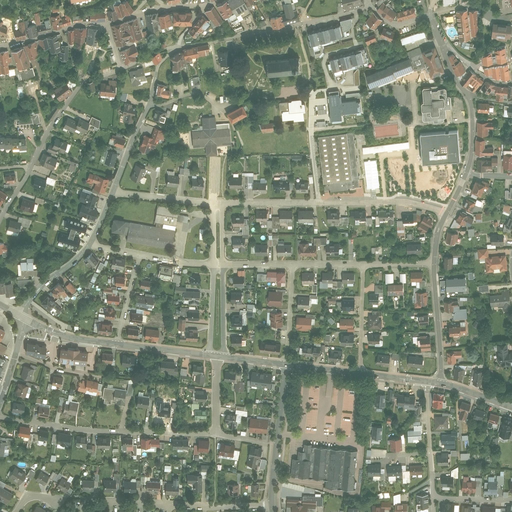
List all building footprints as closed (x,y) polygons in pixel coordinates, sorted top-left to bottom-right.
[(126,0),(122,0),(120,2),(125,13),(132,9),(126,0)] [(232,10),(226,0),(221,0),(215,3),(222,15),(226,13),(232,10)] [(247,5),(243,0),(226,0),(232,10),(233,9),(234,12),(247,5)] [(284,13),(281,13),(283,22),(299,19),(297,10),(294,11),(292,6),(294,6),(293,1),(291,1),(291,0),(282,3),(284,13)] [(342,0),(343,0),(345,8),(363,4),(363,0),(342,0)] [(382,0),(376,8),(391,19),(397,12),(382,0)] [(117,16),(125,13),(120,2),(113,5),(114,8),(115,10),(117,16)] [(213,5),(203,11),(212,25),(213,24),(221,20),(222,19),(213,5)] [(397,12),(397,20),(416,15),(414,5),(397,10),(397,12)] [(107,19),(116,17),(115,10),(114,8),(106,9),(107,19)] [(468,8),(455,10),(458,33),(458,34),(459,38),(471,36),(471,34),(480,32),(476,8),(468,10),(468,8)] [(49,14),(52,27),(61,25),(70,23),(69,16),(68,13),(66,9),(64,9),(62,10),(64,17),(60,18),(60,15),(59,16),(58,12),(49,14)] [(172,28),(170,18),(172,18),(172,9),(157,12),(156,13),(159,24),(161,31),(172,28)] [(191,9),(172,9),(172,18),(172,22),(191,22),(191,9)] [(236,15),(234,12),(233,9),(232,10),(226,13),(230,19),(235,16),(236,15)] [(273,25),(283,22),(281,13),(281,12),(278,12),(276,9),(269,13),(270,14),(273,25)] [(88,20),(104,19),(103,10),(88,11),(88,20)] [(157,27),(156,25),(159,24),(156,13),(157,12),(157,10),(145,13),(149,29),(157,27)] [(383,20),(372,11),(365,20),(375,29),(383,20)] [(72,22),(81,20),(80,13),(71,15),(72,22)] [(202,13),(187,29),(194,35),(208,21),(205,19),(206,18),(202,13)] [(136,16),(109,25),(115,45),(117,44),(127,41),(126,40),(133,38),(142,35),(136,16)] [(352,16),(341,18),(342,22),(310,30),(316,55),(318,54),(320,53),(322,52),(323,50),(324,47),(324,46),(324,44),(324,40),(348,34),(347,28),(348,28),(350,27),(351,26),(352,24),(353,22),(353,20),(353,18),(352,16)] [(37,33),(51,30),(47,17),(43,18),(44,22),(35,24),(37,33)] [(26,36),(37,33),(35,24),(34,22),(28,23),(27,18),(23,19),(26,36)] [(22,19),(17,20),(18,28),(12,29),(14,35),(15,35),(16,38),(24,36),(23,33),(24,33),(22,19)] [(511,28),(511,21),(493,19),(491,36),(507,38),(507,35),(511,36),(511,28)] [(383,26),(380,34),(391,39),(395,31),(383,26)] [(85,36),(85,27),(73,27),(73,28),(73,40),(84,40),(84,36),(85,36)] [(95,44),(97,28),(91,27),(87,27),(86,36),(85,42),(95,44)] [(362,31),(367,43),(378,39),(375,32),(369,34),(367,29),(362,31)] [(424,30),(401,38),(403,43),(426,36),(424,30)] [(57,39),(56,34),(46,37),(48,46),(50,51),(60,48),(57,39)] [(48,46),(46,37),(46,36),(37,38),(37,39),(39,47),(40,48),(48,46)] [(117,44),(119,50),(133,43),(134,44),(135,43),(133,38),(126,40),(127,41),(117,44)] [(353,39),(324,46),(326,51),(354,44),(353,39)] [(35,40),(23,44),(29,58),(41,54),(38,47),(35,40)] [(67,43),(60,43),(60,50),(58,50),(58,58),(67,58),(67,43)] [(119,50),(118,50),(124,63),(135,58),(134,54),(138,52),(134,44),(133,43),(119,50)] [(481,51),(483,60),(508,57),(506,43),(490,46),(490,47),(481,51)] [(28,66),(27,62),(28,61),(22,44),(9,48),(16,65),(18,65),(19,68),(17,69),(20,77),(20,76),(21,79),(30,76),(29,74),(33,73),(31,65),(28,66)] [(208,44),(196,46),(198,57),(210,54),(208,44)] [(445,69),(435,44),(423,49),(421,46),(406,51),(408,57),(387,65),(387,66),(365,74),(370,87),(397,76),(396,75),(413,69),(414,71),(428,66),(431,74),(445,69)] [(192,58),(198,57),(196,46),(182,48),(183,50),(185,64),(192,62),(192,58)] [(369,60),(365,47),(331,56),(337,81),(339,80),(341,79),(343,78),(345,76),(345,74),(346,71),(345,66),(369,60)] [(229,48),(218,51),(221,68),(228,67),(227,64),(232,63),(229,48)] [(0,49),(0,73),(8,72),(7,70),(8,70),(6,61),(11,60),(10,56),(8,56),(7,49),(0,49)] [(183,50),(177,51),(168,57),(171,62),(170,64),(171,69),(179,68),(179,65),(185,64),(183,50)] [(450,63),(457,60),(454,53),(447,56),(450,63)] [(144,65),(153,63),(153,64),(162,59),(159,54),(155,56),(153,54),(149,56),(150,59),(143,61),(144,65)] [(267,73),(267,74),(268,74),(274,73),(274,74),(275,74),(275,73),(280,73),(281,73),(287,72),(288,72),(293,71),(293,72),(294,72),(294,71),(295,71),(295,73),(299,73),(298,71),(300,71),(301,71),(301,70),(301,69),(300,67),(301,67),(301,66),(300,66),(300,61),(300,60),(300,58),(300,57),(299,57),(299,56),(298,56),(298,57),(293,58),(293,57),(292,57),(292,58),(286,58),(285,58),(280,59),(280,58),(279,58),(279,59),(273,59),(272,59),(267,60),(267,59),(266,60),(265,60),(265,61),(266,61),(266,64),(266,65),(267,69),(266,69),(266,70),(267,70),(267,73),(266,73),(267,74),(267,73)] [(457,60),(450,63),(455,75),(457,74),(466,70),(461,59),(457,60)] [(508,63),(484,66),(486,73),(490,76),(510,79),(508,63)] [(142,67),(127,70),(131,85),(140,83),(139,82),(145,81),(142,67)] [(470,68),(467,71),(466,70),(457,74),(461,80),(474,91),(484,79),(470,68)] [(67,80),(69,86),(76,84),(74,77),(67,80)] [(35,78),(21,81),(23,87),(36,83),(35,78)] [(98,94),(113,96),(115,79),(107,79),(107,82),(100,81),(98,94)] [(495,84),(486,79),(478,90),(481,92),(483,89),(490,93),(492,89),(495,90),(496,84),(495,84)] [(51,89),(59,101),(72,92),(64,81),(51,89)] [(95,90),(92,81),(85,83),(88,92),(95,90)] [(157,84),(155,95),(167,97),(169,89),(163,88),(163,85),(157,84)] [(507,86),(496,84),(495,90),(495,93),(496,93),(504,94),(507,94),(507,86)] [(437,85),(424,86),(422,88),(422,91),(423,100),(422,100),(421,102),(422,115),(422,119),(424,120),(427,120),(427,121),(429,123),(442,122),(444,120),(444,117),(445,117),(446,115),(446,109),(450,108),(451,106),(451,96),(449,95),(447,95),(446,87),(445,86),(439,87),(438,86),(437,85)] [(331,118),(342,117),(342,111),(361,110),(360,98),(341,100),(340,92),(329,94),(331,118)] [(39,123),(36,114),(34,114),(33,112),(37,111),(35,101),(34,100),(32,100),(31,96),(25,98),(30,116),(32,124),(32,125),(39,123)] [(281,114),(282,122),(304,120),(304,112),(305,111),(304,102),(302,102),(301,98),(288,99),(288,101),(279,101),(280,114),(281,114)] [(489,102),(478,101),(477,111),(488,112),(488,111),(494,112),(494,104),(489,104),(489,102)] [(131,104),(123,102),(121,114),(122,114),(121,120),(132,122),(135,107),(131,106),(131,104)] [(227,111),(232,121),(248,112),(243,103),(227,111)] [(45,117),(51,121),(60,108),(54,104),(45,117)] [(165,112),(155,108),(151,119),(161,123),(163,118),(168,120),(171,111),(166,109),(165,112)] [(30,116),(23,118),(15,118),(15,126),(23,125),(32,124),(30,116)] [(67,117),(62,127),(72,133),(74,129),(83,133),(88,124),(97,128),(99,121),(91,117),(88,123),(78,118),(76,121),(67,117)] [(193,130),(194,145),(206,144),(206,154),(217,153),(216,144),(230,143),(229,123),(215,124),(215,117),(202,117),(203,129),(193,130)] [(261,123),(262,133),(273,132),(272,122),(261,123)] [(494,122),(477,122),(477,135),(488,135),(488,128),(493,128),(494,122)] [(150,137),(143,134),(137,150),(152,155),(157,142),(160,143),(163,136),(163,130),(153,127),(150,137)] [(457,131),(420,134),(423,162),(459,159),(457,131)] [(353,132),(317,137),(323,182),(329,182),(330,191),(347,189),(347,188),(359,186),(358,178),(362,178),(361,168),(358,168),(353,132)] [(121,148),(124,139),(121,137),(122,135),(115,133),(114,135),(111,134),(108,144),(121,148)] [(10,136),(3,137),(3,147),(4,148),(11,147),(10,137),(10,136)] [(17,137),(10,137),(11,147),(11,148),(18,148),(17,138),(17,137)] [(25,137),(17,138),(18,148),(18,149),(26,148),(25,137)] [(48,144),(45,151),(51,153),(50,156),(52,156),(53,154),(54,154),(55,150),(62,153),(67,142),(54,137),(51,145),(48,144)] [(484,140),(475,140),(475,155),(493,155),(493,147),(486,147),(486,148),(484,148),(484,140)] [(409,142),(363,147),(363,153),(410,148),(409,142)] [(113,166),(116,154),(110,152),(111,148),(104,146),(103,150),(106,151),(102,163),(113,166)] [(56,159),(42,153),(37,163),(43,165),(43,166),(51,170),(52,169),(55,170),(58,163),(55,161),(56,159)] [(511,155),(503,155),(502,168),(511,168),(511,155)] [(70,163),(68,170),(74,172),(77,162),(64,158),(63,161),(70,163)] [(491,159),(477,159),(476,171),(485,171),(486,166),(491,166),(491,159)] [(380,186),(376,160),(364,161),(368,188),(380,186)] [(157,166),(147,162),(145,168),(156,171),(157,166)] [(145,168),(134,164),(129,179),(140,183),(145,168)] [(165,185),(176,187),(178,176),(173,175),(173,171),(167,170),(167,174),(166,174),(165,185)] [(17,181),(16,173),(5,174),(6,182),(17,181)] [(56,176),(49,173),(48,177),(46,177),(44,180),(45,180),(50,182),(51,179),(54,179),(56,176)] [(103,193),(108,179),(93,174),(93,175),(88,173),(85,183),(90,184),(91,182),(94,183),(92,190),(103,193)] [(229,176),(229,188),(241,188),(241,183),(247,183),(247,173),(241,173),(241,176),(229,176)] [(44,180),(34,176),(30,187),(41,190),(42,188),(44,188),(45,183),(44,183),(45,180),(44,180)] [(191,177),(190,188),(201,190),(203,179),(191,177)] [(273,177),(273,193),(281,193),(281,190),(292,190),(292,181),(289,181),(289,186),(285,186),(285,177),(273,177)] [(481,182),(475,180),(471,191),(472,192),(478,194),(481,195),(484,188),(487,189),(488,187),(490,183),(482,180),(481,182)] [(296,190),(296,192),(307,192),(307,181),(296,181),(296,185),(295,185),(295,190),(296,190)] [(254,182),(254,192),(267,192),(267,182),(254,182)] [(92,207),(96,196),(80,191),(77,201),(84,203),(84,204),(92,207)] [(34,201),(22,198),(18,209),(31,213),(34,203),(41,205),(43,200),(35,197),(34,201)] [(467,199),(466,198),(462,206),(463,207),(471,211),(471,210),(472,211),(476,204),(476,203),(475,202),(468,198),(467,199)] [(92,207),(84,204),(80,203),(76,215),(80,217),(80,218),(85,220),(85,218),(93,221),(97,209),(92,207)] [(502,211),(510,214),(511,211),(509,210),(510,207),(504,204),(503,208),(502,211)] [(177,208),(165,206),(158,205),(156,205),(153,223),(155,223),(155,227),(128,222),(128,223),(124,222),(124,221),(122,220),(114,219),(114,220),(112,219),(110,230),(111,230),(111,231),(122,233),(122,234),(126,234),(125,240),(171,248),(174,230),(161,228),(162,224),(174,226),(175,221),(185,223),(186,216),(176,214),(177,208)] [(266,210),(256,210),(256,221),(262,221),(262,224),(266,224),(266,220),(266,210)] [(279,216),(279,222),(287,222),(287,226),(292,226),(292,210),(279,210),(279,216)] [(313,210),(298,210),(298,222),(313,222),(313,218),(313,210)] [(339,211),(327,210),(327,222),(331,222),(331,224),(341,224),(341,217),(339,217),(339,211)] [(365,210),(354,210),(354,211),(350,211),(350,217),(354,217),(355,224),(359,224),(359,220),(366,220),(366,217),(365,210)] [(393,210),(378,210),(378,216),(379,220),(387,220),(387,224),(393,224),(393,217),(395,217),(394,213),(393,213),(393,210)] [(461,211),(456,220),(459,221),(464,224),(464,222),(470,225),(474,218),(466,214),(467,212),(462,210),(462,212),(461,211)] [(403,221),(403,223),(412,223),(412,222),(412,214),(403,214),(403,221)] [(432,222),(432,220),(430,219),(426,217),(423,216),(422,217),(419,216),(416,214),(416,220),(420,222),(416,229),(425,233),(429,227),(431,228),(434,223),(432,222)] [(17,221),(9,219),(6,229),(7,229),(6,233),(17,235),(19,224),(29,227),(31,220),(18,216),(17,221)] [(242,226),(244,226),(244,219),(244,216),(232,216),(232,226),(242,226)] [(271,216),(271,220),(271,228),(279,228),(279,222),(279,216),(271,216)] [(67,218),(64,227),(70,229),(75,231),(84,233),(86,224),(67,218)] [(459,221),(456,220),(455,219),(450,227),(456,227),(459,221)] [(446,232),(445,242),(455,243),(455,240),(457,241),(458,233),(446,232)] [(61,233),(58,242),(78,248),(81,239),(73,237),(69,235),(61,233)] [(503,245),(503,234),(491,234),(491,245),(503,245)] [(242,238),(232,238),(232,248),(237,248),(237,251),(245,251),(245,238),(242,238)] [(277,256),(291,256),(291,253),(292,253),(292,247),(291,247),(291,245),(283,245),(283,243),(277,243),(277,246),(277,256)] [(316,245),(313,245),(308,245),(308,243),(301,243),(299,243),(299,247),(299,256),(316,256),(316,245)] [(420,243),(406,243),(407,254),(420,254),(420,243)] [(267,255),(267,244),(256,245),(256,255),(267,255)] [(326,256),(339,256),(338,244),(326,244),(326,245),(326,256)] [(507,271),(506,255),(488,257),(488,249),(477,250),(477,252),(474,252),(474,259),(478,258),(478,259),(485,259),(486,272),(493,272),(493,269),(499,268),(500,271),(507,271)] [(97,260),(90,253),(84,258),(86,261),(83,263),(88,268),(97,260)] [(452,257),(444,256),(443,267),(452,267),(452,264),(452,257)] [(41,269),(33,269),(32,257),(27,257),(27,260),(20,261),(21,278),(16,279),(18,287),(25,287),(24,283),(31,283),(31,278),(28,278),(28,274),(32,274),(32,278),(42,277),(41,269)] [(122,269),(124,259),(112,257),(110,267),(122,269)] [(160,266),(158,277),(169,279),(170,276),(171,268),(160,266)] [(268,278),(268,280),(278,280),(278,285),(286,285),(286,271),(268,271),(268,274),(268,278)] [(421,272),(410,272),(410,281),(418,281),(418,282),(419,282),(422,282),(422,280),(421,272)] [(313,273),(301,273),(301,286),(312,286),(312,285),(313,285),(313,273)] [(332,273),(322,273),(321,283),(331,283),(332,283),(332,282),(332,273)] [(342,282),(342,283),(354,284),(354,273),(342,273),(342,282)] [(387,284),(393,283),(393,273),(384,273),(385,284),(387,284)] [(199,285),(199,275),(190,274),(190,285),(199,285)] [(115,276),(115,277),(113,277),(112,277),(111,278),(111,282),(111,283),(112,284),(114,284),(114,285),(123,286),(124,277),(115,276)] [(233,276),(233,287),(244,287),(244,276),(237,276),(233,276)] [(455,277),(442,278),(443,288),(451,287),(450,282),(456,282),(455,277)] [(140,279),(139,287),(148,289),(149,281),(149,280),(140,279)] [(3,281),(0,281),(0,292),(4,292),(5,296),(12,295),(10,282),(4,283),(3,281)] [(64,290),(57,282),(52,286),(54,288),(50,291),(55,298),(64,290)] [(75,290),(69,283),(65,286),(71,293),(75,290)] [(393,283),(387,284),(388,295),(403,294),(402,283),(399,283),(393,283)] [(183,293),(183,300),(188,300),(187,305),(198,305),(198,301),(199,291),(185,291),(185,292),(183,292),(183,293)] [(241,304),(241,291),(231,291),(231,302),(236,302),(236,304),(241,304)] [(269,292),(268,296),(266,298),(265,300),(266,303),(268,305),(268,306),(281,307),(282,294),(282,292),(276,292),(269,292)] [(427,304),(426,292),(421,292),(416,292),(416,302),(414,303),(414,308),(420,308),(420,304),(427,304)] [(501,295),(489,296),(490,307),(502,306),(503,311),(510,310),(509,292),(500,293),(501,295)] [(106,302),(118,304),(119,296),(116,295),(107,294),(106,302)] [(374,294),(369,294),(369,304),(378,305),(378,296),(378,294),(374,294)] [(54,302),(46,295),(39,303),(47,311),(51,307),(55,303),(54,302)] [(135,306),(145,308),(145,304),(151,305),(152,298),(151,297),(144,296),(137,295),(135,306)] [(298,297),(297,308),(308,309),(309,299),(309,297),(298,297)] [(355,310),(356,300),(343,299),(343,301),(338,301),(338,304),(338,308),(343,308),(343,310),(355,310)] [(458,301),(443,302),(444,311),(453,310),(459,310),(459,309),(458,301)] [(59,314),(57,312),(61,309),(58,306),(55,303),(51,307),(56,310),(54,312),(58,315),(59,314)] [(105,308),(104,318),(113,319),(114,310),(112,309),(112,308),(105,308)] [(197,320),(197,310),(194,310),(187,309),(187,315),(187,320),(197,320)] [(459,310),(453,310),(453,319),(466,319),(466,309),(459,309),(459,310)] [(131,312),(130,322),(140,323),(141,314),(135,313),(131,312)] [(281,319),(281,313),(276,313),(270,312),(269,319),(270,319),(270,326),(271,326),(277,326),(282,326),(282,319),(281,319)] [(428,324),(427,314),(418,315),(419,325),(428,324)] [(231,317),(231,326),(242,326),(242,317),(242,315),(239,315),(232,315),(232,317),(231,317)] [(368,315),(368,329),(381,329),(381,319),(378,319),(378,316),(378,315),(372,315),(368,315)] [(327,321),(331,325),(334,322),(331,318),(330,319),(328,316),(326,319),(328,321),(327,321)] [(307,330),(310,330),(311,320),(311,318),(305,318),(296,317),(296,329),(298,329),(298,331),(307,331),(307,330)] [(353,318),(341,318),(340,328),(347,328),(347,332),(354,332),(354,328),(353,328),(353,318)] [(97,333),(109,334),(111,323),(98,322),(98,323),(97,333)] [(449,336),(461,336),(461,333),(466,333),(465,327),(464,327),(460,327),(460,326),(448,326),(449,336)] [(127,327),(126,336),(136,338),(136,337),(137,330),(137,329),(127,327)] [(157,341),(158,330),(145,329),(144,339),(147,340),(147,341),(153,342),(153,340),(157,341)] [(188,330),(185,330),(185,338),(185,340),(196,341),(196,329),(188,329),(188,330)] [(368,343),(379,344),(379,333),(369,333),(368,343)] [(341,345),(354,345),(354,340),(355,340),(355,334),(341,334),(341,345)] [(243,336),(232,336),(232,346),(242,346),(243,336)] [(420,341),(430,341),(430,337),(427,337),(427,336),(420,336),(420,337),(412,337),(412,343),(418,343),(418,346),(420,345),(420,341)] [(421,351),(431,351),(430,341),(420,341),(420,345),(421,351)] [(38,344),(26,342),(24,353),(32,354),(32,356),(44,357),(45,346),(38,345),(38,344)] [(260,352),(280,354),(281,344),(261,342),(260,352)] [(507,344),(497,345),(497,353),(498,364),(500,364),(500,366),(510,365),(509,362),(511,361),(511,351),(507,352),(507,344)] [(302,355),(312,357),(312,356),(319,357),(320,347),(314,346),(313,346),(313,347),(304,346),(302,355)] [(57,362),(84,365),(86,352),(78,351),(79,349),(66,347),(66,350),(59,349),(57,362)] [(332,349),(331,360),(342,361),(343,350),(332,349)] [(453,353),(446,353),(447,364),(455,364),(455,357),(461,357),(461,351),(453,351),(453,353)] [(111,361),(111,354),(101,353),(100,363),(102,363),(102,366),(106,366),(107,364),(110,364),(111,361)] [(381,367),(389,367),(390,355),(377,354),(376,364),(381,365),(381,367)] [(134,356),(122,355),(120,366),(132,368),(134,356)] [(408,367),(422,368),(423,358),(409,356),(408,367)] [(173,362),(162,361),(162,366),(160,365),(159,371),(172,372),(173,367),(173,362)] [(204,366),(194,364),(192,373),(197,374),(196,381),(204,382),(205,373),(203,373),(204,366)] [(23,366),(19,377),(29,381),(33,370),(33,369),(28,368),(23,366)] [(454,369),(453,378),(462,379),(462,376),(464,376),(464,372),(464,370),(454,369)] [(225,371),(224,380),(233,382),(234,382),(235,374),(235,373),(225,371)] [(481,386),(482,372),(474,371),(474,377),(473,385),(481,386)] [(273,373),(253,372),(251,385),(271,387),(272,383),(273,373)] [(234,382),(233,382),(233,383),(235,383),(237,383),(237,381),(240,382),(241,374),(235,374),(234,382)] [(60,387),(62,378),(52,376),(51,385),(50,385),(60,387)] [(97,383),(86,380),(85,382),(81,381),(81,383),(78,383),(78,384),(77,384),(76,388),(77,389),(76,391),(85,393),(85,390),(95,392),(97,384),(97,383)] [(244,391),(244,382),(240,382),(237,381),(237,383),(235,383),(234,391),(244,391)] [(24,385),(17,383),(13,394),(24,397),(28,386),(24,385)] [(125,391),(125,394),(131,395),(133,385),(128,384),(126,391),(125,391)] [(106,389),(102,388),(101,399),(103,399),(102,404),(109,405),(110,400),(116,401),(115,404),(123,405),(125,394),(125,391),(111,389),(111,386),(106,385),(106,389)] [(191,402),(192,402),(197,402),(205,402),(205,392),(202,392),(202,390),(195,390),(195,391),(193,391),(191,391),(191,392),(191,402)] [(136,408),(146,409),(148,399),(148,397),(141,396),(142,393),(138,393),(136,408)] [(375,407),(384,408),(385,394),(377,393),(375,407)] [(415,410),(415,413),(414,413),(413,419),(419,419),(420,419),(421,413),(420,413),(421,402),(415,402),(414,402),(415,396),(409,396),(409,395),(404,394),(404,395),(398,395),(397,405),(402,406),(402,409),(415,410)] [(444,395),(433,394),(432,407),(442,407),(442,408),(443,403),(444,395)] [(62,412),(62,413),(63,415),(64,417),(66,416),(68,414),(74,416),(77,403),(69,401),(68,405),(64,404),(63,408),(62,412)] [(12,411),(23,412),(24,403),(13,402),(12,411)] [(471,404),(461,402),(458,410),(461,411),(459,418),(466,420),(471,404)] [(36,417),(46,419),(49,405),(39,404),(37,413),(36,417)] [(156,416),(168,418),(169,415),(170,406),(158,405),(156,416)] [(236,414),(238,415),(238,416),(246,417),(247,407),(237,406),(236,414)] [(484,411),(475,408),(472,418),(481,421),(484,411)] [(194,419),(204,419),(205,409),(198,409),(194,409),(194,411),(194,419)] [(227,413),(226,421),(230,422),(229,426),(238,427),(239,422),(237,421),(238,416),(238,415),(236,414),(227,413)] [(499,416),(490,413),(487,421),(496,424),(497,422),(499,416)] [(442,417),(434,417),(435,430),(448,429),(447,418),(447,417),(442,417)] [(511,425),(511,419),(504,417),(499,433),(509,436),(511,425)] [(268,420),(250,418),(250,424),(249,432),(266,434),(267,426),(268,420)] [(29,427),(19,426),(17,436),(27,437),(28,434),(29,427)] [(374,426),(373,438),(382,439),(383,426),(374,426)] [(39,430),(38,435),(37,440),(46,441),(47,431),(39,430)] [(412,440),(421,440),(421,430),(413,431),(407,431),(408,442),(412,442),(412,440)] [(60,437),(56,437),(55,443),(68,444),(69,434),(60,433),(60,437)] [(451,435),(441,435),(441,444),(444,444),(444,449),(454,449),(454,437),(454,435),(451,435)] [(86,436),(75,436),(74,446),(85,447),(86,436)] [(108,448),(108,437),(97,437),(96,447),(108,448)] [(131,438),(121,438),(121,446),(125,446),(131,446),(131,438)] [(151,446),(151,439),(141,438),(141,447),(151,447),(151,446)] [(188,449),(188,439),(173,438),(173,449),(188,449)] [(402,438),(391,438),(392,451),(402,450),(402,438)] [(210,451),(210,440),(199,439),(199,445),(199,451),(210,451)] [(234,444),(221,442),(218,455),(232,457),(233,450),(234,444)] [(312,445),(304,444),(303,451),(301,451),(298,451),(297,459),(292,458),(290,476),(326,479),(325,488),(354,490),(357,451),(312,447),(312,445)] [(262,449),(250,446),(248,455),(250,455),(248,464),(257,466),(259,457),(260,457),(262,449)] [(437,454),(437,465),(448,465),(448,456),(448,454),(448,453),(441,453),(441,454),(437,454)] [(410,471),(410,475),(422,475),(422,464),(410,465),(410,471)] [(381,465),(368,465),(368,475),(381,475),(381,473),(381,465)] [(402,471),(402,465),(387,465),(387,476),(402,476),(402,471)] [(18,485),(25,474),(14,466),(11,471),(9,470),(6,475),(7,476),(7,477),(18,485)] [(29,470),(25,476),(31,479),(34,473),(29,470)] [(48,477),(39,471),(34,480),(43,485),(48,477)] [(48,477),(53,480),(57,474),(51,471),(48,477)] [(57,474),(53,480),(57,483),(60,477),(61,475),(58,473),(57,474)] [(201,475),(187,474),(187,483),(193,483),(193,491),(201,491),(201,475)] [(66,481),(60,477),(57,483),(54,487),(64,493),(65,491),(70,493),(73,488),(68,486),(70,483),(69,483),(66,481)] [(451,477),(442,477),(441,487),(453,487),(453,478),(453,477),(451,477)] [(81,491),(93,491),(93,480),(82,479),(82,480),(82,484),(81,491)] [(123,481),(122,492),(135,493),(135,487),(135,480),(135,479),(130,479),(130,480),(129,480),(129,481),(123,481)] [(463,479),(462,490),(475,491),(475,485),(475,480),(463,479)] [(103,480),(103,492),(115,492),(115,482),(115,480),(113,480),(103,480)] [(485,480),(484,493),(497,494),(497,483),(497,481),(485,480)] [(159,481),(146,481),(146,484),(145,484),(145,491),(159,491),(159,481)] [(177,483),(165,483),(164,494),(164,495),(177,495),(177,483)] [(260,494),(260,483),(252,483),(252,495),(260,494)] [(229,494),(240,494),(240,484),(228,484),(229,494)] [(0,501),(6,504),(12,494),(2,489),(0,487),(0,501)] [(427,494),(417,495),(418,504),(417,504),(417,511),(420,511),(421,511),(421,509),(428,509),(427,494)] [(302,496),(302,500),(316,501),(315,507),(323,507),(323,497),(302,496)] [(286,511),(315,511),(315,507),(316,501),(302,500),(287,499),(286,511)] [(442,503),(441,511),(453,511),(454,503),(442,503)]
